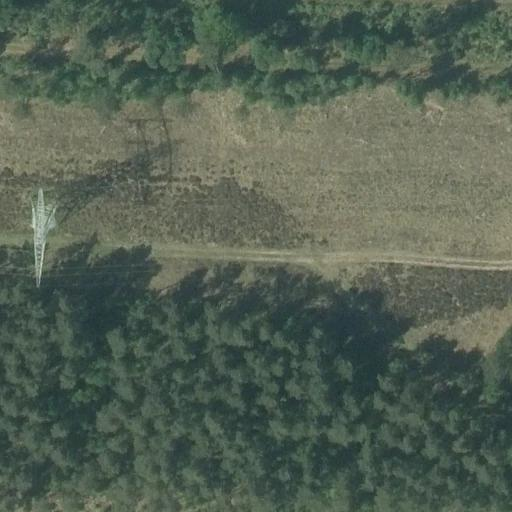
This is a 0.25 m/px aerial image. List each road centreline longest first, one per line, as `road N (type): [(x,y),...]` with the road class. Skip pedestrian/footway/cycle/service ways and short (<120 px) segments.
road 1 (track): [(511,421),(384,325),(316,259),(0,239)]
road 2 (track): [(511,68),(0,48)]
road 3 (track): [(316,259),(511,252)]
